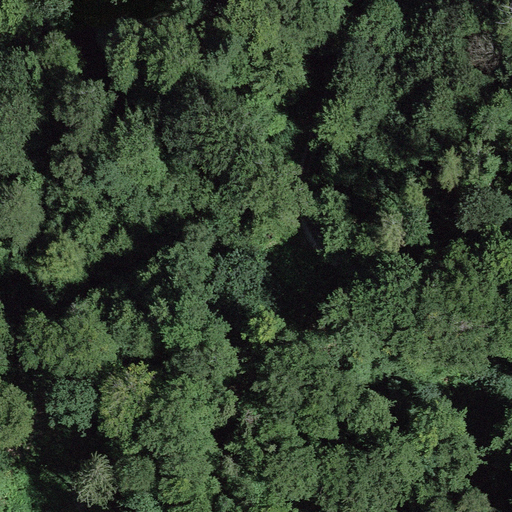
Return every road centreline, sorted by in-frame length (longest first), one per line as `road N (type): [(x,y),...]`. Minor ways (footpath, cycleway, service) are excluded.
road 1 (track): [(511,232),(431,273),(390,281),(333,260),(314,243),(304,215),(309,152),(370,0)]
road 2 (track): [(314,243),(137,274),(0,360)]
